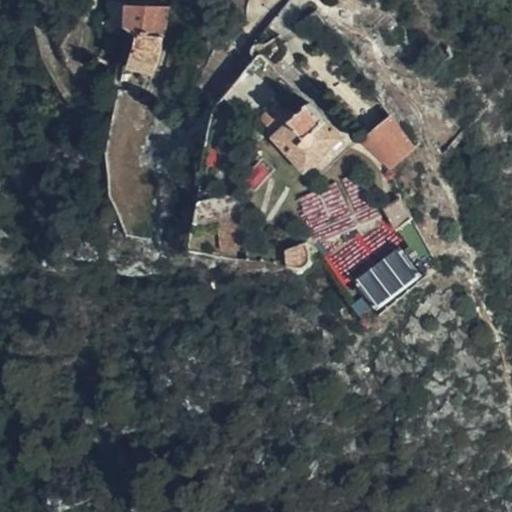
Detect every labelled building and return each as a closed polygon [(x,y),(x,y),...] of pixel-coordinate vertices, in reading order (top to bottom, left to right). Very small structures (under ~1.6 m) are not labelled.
[(111,0),(103,0),(103,1),(109,15),(111,0)] [(111,0),(109,15),(111,20),(120,25),(119,29),(126,29),(127,29),(154,31),(159,17),(161,3),(138,0),(111,0)] [(120,61),(144,67),(148,53),(154,31),(127,29),(126,29),(120,61)] [(274,133),(306,168),(344,132),(311,98),(274,133)] [(365,134),(395,160),(404,150),(420,133),(392,111),(365,134)] [(416,217),(405,191),(390,201),(400,228),(407,223),(416,217)] [(202,205),(201,218),(213,216),(214,204),(202,205)] [(293,243),(296,258),(309,259),(315,258),(319,255),(312,236),(293,243)] [(362,285),(384,307),(424,268),(403,246),(362,285)]
